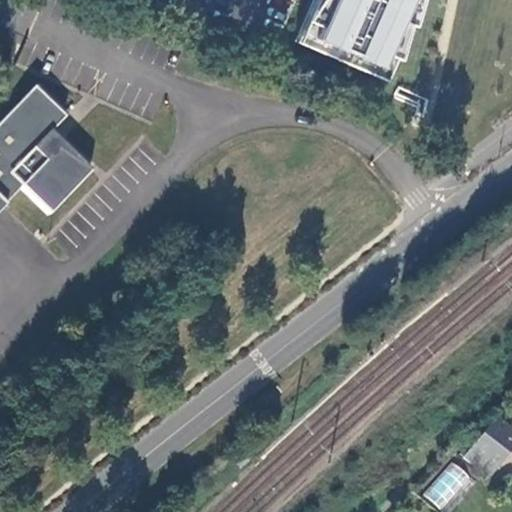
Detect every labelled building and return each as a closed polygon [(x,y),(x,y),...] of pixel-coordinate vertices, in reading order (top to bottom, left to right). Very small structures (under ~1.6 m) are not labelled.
[(421,0),(320,0),(302,43),(387,80),(421,0)] [(50,216),(94,172),(57,149),(46,162),(35,150),(53,131),(66,117),(35,87),(0,122),(0,206),(20,186),(50,216)] [(57,149),(94,172),(53,131),(35,150),(46,162),(57,149)] [(499,465),(511,448),(511,429),(497,417),(474,446),(499,465)] [(422,491),(440,510),(472,480),(454,461),(422,491)]
